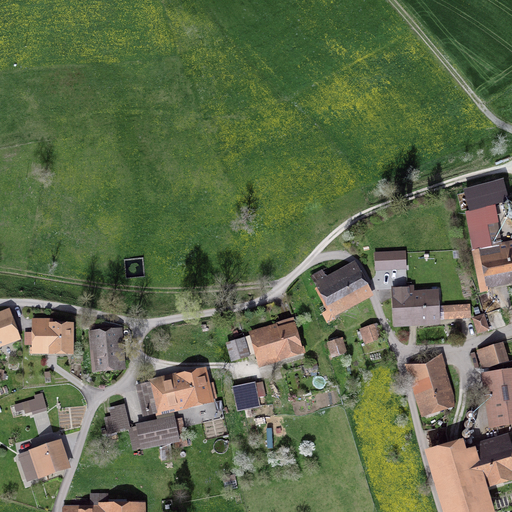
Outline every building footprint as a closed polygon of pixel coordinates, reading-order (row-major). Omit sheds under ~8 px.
[(505,200),(501,184),(467,193),(471,208),(505,200)] [(478,284),(482,283),(483,288),(486,288),(485,283),(511,277),(511,243),(498,246),(498,245),(487,247),(480,211),(465,214),(472,250),(471,250),(478,284)] [(407,248),(375,249),(375,267),(407,266),(407,248)] [(332,320),(329,312),(367,293),(354,270),(328,283),(322,271),(312,276),(318,289),(317,289),(328,311),(322,314),(327,323),(332,320)] [(412,288),(393,289),(395,321),(418,320),(418,322),(439,321),(437,294),(426,295),(426,297),(413,298),(412,288)] [(468,306),(446,307),(446,318),(468,316),(468,306)] [(0,341),(15,337),(7,313),(0,315),(0,341)] [(488,329),(484,317),(475,320),(479,333),(488,329)] [(52,348),(52,351),(70,351),(70,328),(53,328),(53,320),(33,320),(32,348),(52,348)] [(280,328),(250,337),(258,363),(302,351),(293,320),(279,324),(280,328)] [(378,338),(374,326),(365,329),(369,341),(378,338)] [(114,330),(95,332),(97,349),(95,349),(96,367),(120,365),(119,351),(116,352),(114,330)] [(228,343),(233,360),(247,356),(242,339),(228,343)] [(330,343),(334,354),(342,351),(339,340),(330,343)] [(480,352),(485,365),(505,358),(500,345),(480,352)] [(441,355),(408,366),(411,377),(415,375),(423,399),(421,399),(425,412),(452,403),(447,390),(446,390),(438,366),(444,364),(441,355)] [(205,385),(202,373),(175,379),(175,378),(140,386),(146,413),(208,398),(209,400),(214,399),(210,384),(205,385)] [(511,373),(489,376),(496,426),(511,423),(511,373)] [(254,383),(233,388),(237,409),(259,405),(256,393),(262,392),(260,386),(255,387),(254,383)] [(33,415),(46,411),(42,394),(35,396),(36,400),(23,404),(25,413),(32,411),(33,415)] [(108,435),(128,430),(122,408),(111,411),(113,419),(105,421),(108,435)] [(142,448),(141,447),(175,440),(177,447),(186,445),(181,419),(175,420),(174,419),(137,426),(138,428),(129,430),(133,450),(142,448)] [(38,425),(41,435),(53,431),(50,422),(38,425)] [(490,511),(482,483),(511,474),(511,459),(510,460),(505,442),(464,453),(464,450),(461,451),(459,444),(449,447),(429,453),(445,508),(445,509),(451,507),(452,511),(490,511)] [(65,466),(57,444),(19,457),(27,479),(65,466)] [(104,507),(107,507),(107,496),(90,497),(91,508),(104,507)]
